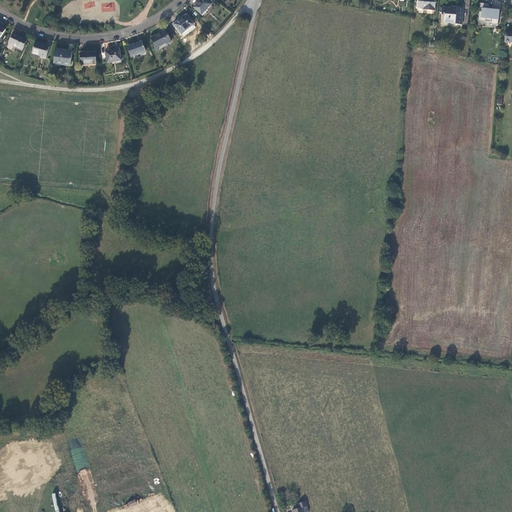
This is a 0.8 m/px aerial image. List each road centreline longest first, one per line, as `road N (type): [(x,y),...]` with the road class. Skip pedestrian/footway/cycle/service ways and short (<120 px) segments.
road 1 (residential): [(257,0),(216,185),(212,275),(277,511)]
road 2 (residential): [(180,0),(141,27),(101,38),(44,33),(0,11)]
